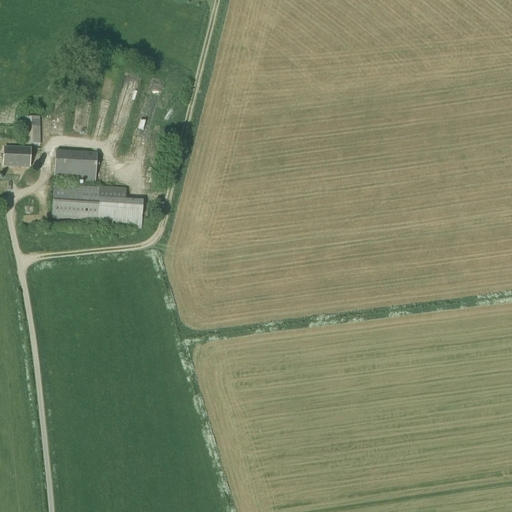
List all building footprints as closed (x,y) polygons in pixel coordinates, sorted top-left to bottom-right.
[(159,78),(149,83),(152,92),(163,87),(159,78)] [(137,89),(138,83),(133,81),(133,80),(125,79),(124,86),(137,89)] [(128,119),(132,102),(119,99),(115,116),(128,119)] [(23,117),(24,145),(40,145),(39,118),(39,116),(23,117)] [(1,148),(1,168),(11,168),(28,169),(29,149),(24,149),(1,148)] [(94,182),(96,154),(56,151),(54,180),(74,181),(94,182)] [(73,187),(54,186),(52,218),(81,220),(81,224),(95,225),(95,226),(140,229),(141,221),(142,202),(125,201),(125,190),(98,188),(73,187)]
